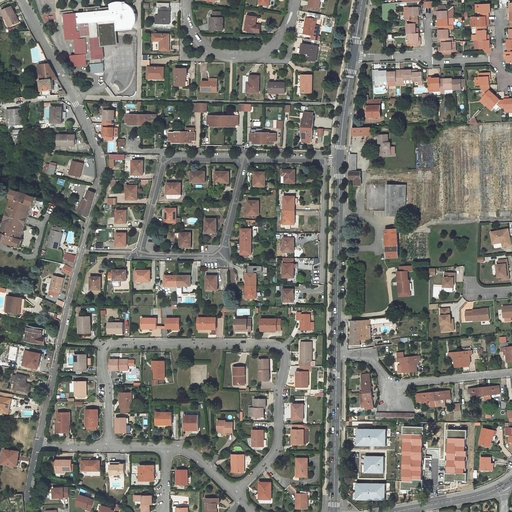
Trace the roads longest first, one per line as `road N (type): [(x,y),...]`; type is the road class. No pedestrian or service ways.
road 1 (unclassified): [(22,0),(94,132),(102,174),(39,444)]
road 2 (residential): [(108,445),(107,346),(280,347),(272,455),(236,493)]
road 3 (residential): [(339,195),(474,190),(474,156),(511,154)]
road 4 (unknown): [(346,249),(378,246),(378,224),(511,219)]
road 5 (residential): [(336,354),(369,356),(397,383),(511,373)]
road 6 (residential): [(244,158),(163,157),(140,255)]
road 7 (residential): [(140,255),(213,256),(223,248),(244,158)]
road 8 (residential): [(185,0),(197,40),(231,58),(271,47),(295,0)]
road 9 (residential): [(511,78),(493,60),(352,58)]
road 10 (primary): [(336,354),(339,195)]
road 11 (primary): [(333,511),(336,354)]
road 12 (residential): [(323,280),(324,159)]
